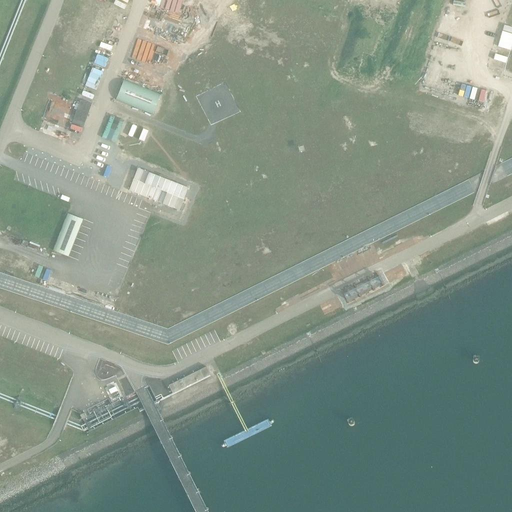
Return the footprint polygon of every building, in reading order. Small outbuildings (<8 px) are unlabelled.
[(499,66),(503,47),(511,49),(511,47),(511,20),(504,19),(494,65),(499,66)] [(97,53),(94,63),(106,66),(109,57),(97,53)] [(95,88),(102,70),(93,67),(86,85),(95,88)] [(124,80),(116,100),(153,114),(160,94),(124,80)] [(466,85),(465,97),(474,98),(476,87),(466,85)] [(80,100),(71,124),(83,128),(91,105),(80,100)] [(102,137),(115,142),(125,120),(111,114),(102,137)] [(145,141),(149,130),(143,127),(139,139),(145,141)] [(179,210),(188,188),(137,168),(128,191),(179,210)] [(67,212),(53,251),(68,257),(82,218),(67,212)] [(115,267),(114,273),(125,276),(127,270),(115,267)] [(121,286),(123,280),(112,276),(110,282),(121,286)] [(207,366),(168,381),(172,392),(211,376),(207,366)]
